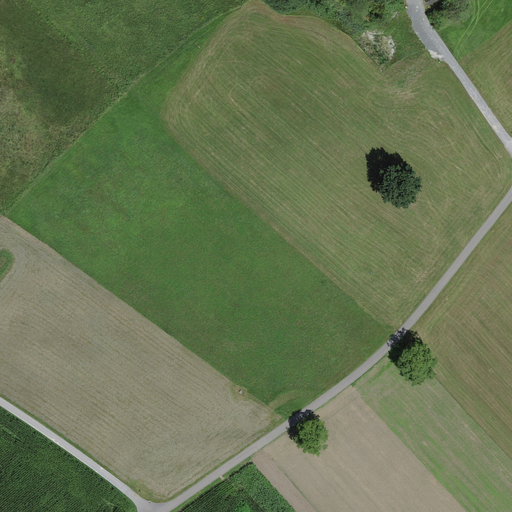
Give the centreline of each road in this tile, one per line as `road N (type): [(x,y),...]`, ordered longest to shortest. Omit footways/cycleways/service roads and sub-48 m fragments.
road 1 (track): [(165,511),(398,336),(511,191)]
road 2 (track): [(0,401),(154,511)]
road 3 (track): [(511,147),(412,0)]
